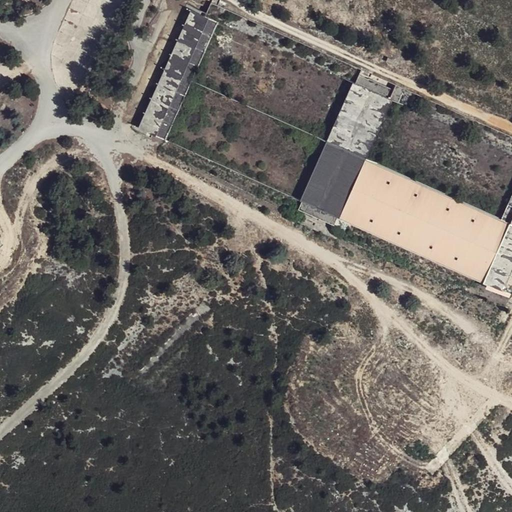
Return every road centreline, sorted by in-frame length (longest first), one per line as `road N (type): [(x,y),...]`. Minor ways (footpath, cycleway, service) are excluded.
road 1 (track): [(511,401),(443,359),(424,335),(303,246),(44,108)]
road 2 (unclassified): [(0,432),(85,356),(120,309),(127,259),(107,160),(41,127)]
road 3 (unclassified): [(41,127),(47,93),(37,59),(0,25)]
